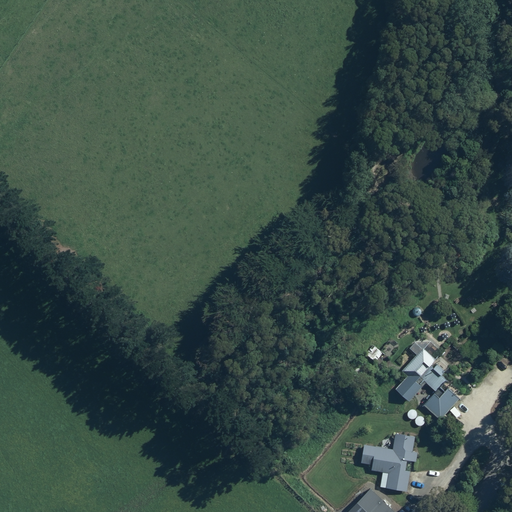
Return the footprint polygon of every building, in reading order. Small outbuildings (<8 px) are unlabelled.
[(433,391),(438,385),(445,378),(441,374),(444,371),(432,360),(435,358),(423,347),(421,349),(415,342),(409,349),(415,355),(400,371),(406,376),(394,388),(408,401),(425,383),(433,391)] [(369,348),(364,353),(374,362),(382,353),(373,345),(370,349),(369,348)] [(439,400),(434,396),(424,407),(440,421),(459,400),(447,390),(439,400)] [(392,449),(362,444),(359,463),(371,464),(370,470),(380,472),(378,487),(405,492),(409,471),(403,470),(405,460),(413,461),(415,452),(409,451),(412,435),(394,432),(392,449)] [(362,485),(360,492),(377,496),(379,489),(362,485)]
